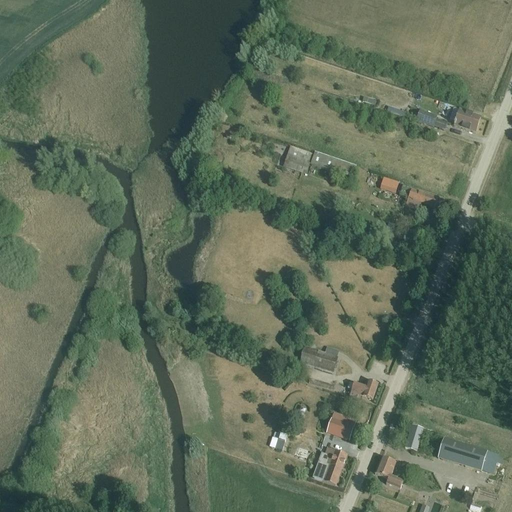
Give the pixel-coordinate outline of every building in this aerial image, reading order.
[(376,103),(364,98),(362,102),(375,107),(376,103)] [(389,114),(402,116),(403,109),(390,107),(389,114)] [(459,111),(453,110),(450,121),(456,123),(455,123),(454,123),(454,126),(454,128),(475,135),(481,118),(477,117),(478,115),(471,112),(470,115),(459,111)] [(421,112),(417,123),(433,129),(437,118),(421,112)] [(284,168),(306,176),(313,157),(290,149),(284,168)] [(315,154),(311,166),(352,180),(356,168),(315,154)] [(382,191),(398,195),(401,183),(386,179),(382,191)] [(411,191),(405,207),(419,212),(422,204),(440,211),(443,203),(411,191)] [(325,348),(323,354),(305,348),(300,363),(333,374),(338,359),(335,358),(337,352),(325,348)] [(349,391),(352,392),(350,396),(365,402),(366,399),(372,401),(378,385),(367,381),(365,389),(354,385),(354,386),(351,384),(349,391)] [(349,441),(354,428),(331,420),(327,434),(349,441)] [(405,450),(416,453),(423,430),(412,427),(405,450)] [(275,450),(282,452),(287,436),(279,434),(275,450)] [(438,459),(481,472),(486,453),(444,440),(438,459)] [(323,455),(314,480),(321,483),(335,488),(341,471),(342,471),(347,457),(328,450),(325,456),(323,455)] [(387,485),(400,490),(403,481),(391,477),(396,464),(381,459),(375,475),(389,480),(387,485)] [(486,501),(486,488),(476,488),(476,501),(486,501)] [(440,511),(444,504),(436,501),(431,511),(440,511)]
